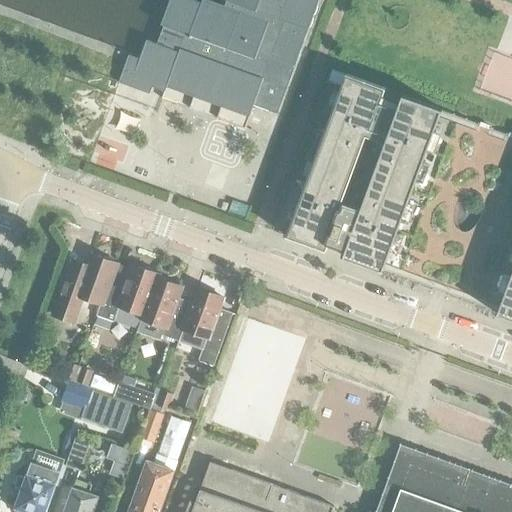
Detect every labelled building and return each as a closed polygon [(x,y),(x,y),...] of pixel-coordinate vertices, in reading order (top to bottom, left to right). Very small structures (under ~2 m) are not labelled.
[(126,62),(118,82),(149,93),(152,87),(164,91),(167,83),(168,83),(173,85),(181,88),(194,93),(195,93),(222,103),(223,103),(227,105),(249,113),(247,117),(248,117),(253,105),(277,113),(318,0),(224,0),(226,0),(224,6),(205,0),(201,0),(200,4),(190,0),(169,0),(161,24),(164,25),(157,43),(146,39),(140,57),(139,59),(128,55),(126,62)] [(294,219),(288,235),(325,250),(327,243),(347,250),(345,257),(511,317),(511,135),(403,96),(402,102),(381,95),(384,89),(346,75),(339,92),(343,93),(339,107),(335,105),(324,135),(327,137),(323,149),(319,148),(314,163),(317,164),(312,177),(308,175),(299,205),(302,207),(297,219),(294,219)] [(82,297),(100,303),(101,303),(113,269),(114,269),(116,262),(91,253),(87,264),(73,259),(53,314),(73,321),(82,297)] [(142,318),(157,276),(158,272),(133,263),(129,275),(114,269),(113,269),(101,303),(100,303),(96,314),(114,320),(119,305),(142,313),(141,317),(142,318)] [(192,302),(177,296),(181,285),(157,276),(142,318),(165,326),(162,334),(179,340),(183,329),(183,328),(192,302)] [(197,287),(192,302),(183,328),(183,329),(179,340),(202,348),(198,359),(213,365),(232,312),(218,307),(222,296),(197,287)] [(305,339),(248,319),(211,421),(267,442),(305,339)] [(63,377),(73,380),(79,365),(68,362),(63,377)] [(79,365),(73,380),(87,385),(92,370),(79,365)] [(121,373),(114,395),(128,400),(136,378),(121,373)] [(89,400),(93,389),(68,381),(62,398),(87,407),(89,400)] [(151,401),(157,404),(162,389),(156,387),(151,401)] [(87,407),(83,417),(121,430),(131,402),(93,389),(89,400),(87,407)] [(173,393),(162,389),(157,404),(168,408),(173,393)] [(154,442),(164,413),(150,408),(140,437),(154,442)] [(170,415),(153,463),(174,471),(190,423),(170,415)] [(511,511),(511,454),(495,448),(410,418),(376,511),(331,511),(334,505),(211,460),(196,502),(192,501),(192,498),(191,498),(185,511),(511,511)] [(79,468),(89,439),(75,434),(65,463),(79,468)] [(29,511),(44,511),(54,482),(57,484),(64,464),(60,462),(62,459),(36,451),(32,463),(28,475),(27,474),(25,477),(18,475),(15,485),(22,488),(15,507),(29,511)] [(147,461),(128,511),(158,511),(174,471),(153,463),(147,461)] [(73,488),(64,511),(92,511),(98,496),(89,493),(92,484),(77,478),(73,488)]
